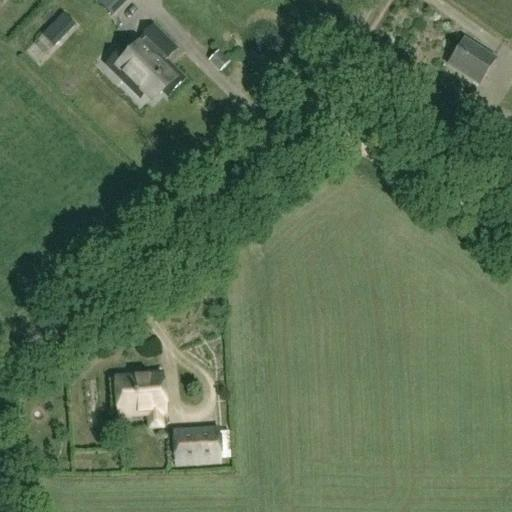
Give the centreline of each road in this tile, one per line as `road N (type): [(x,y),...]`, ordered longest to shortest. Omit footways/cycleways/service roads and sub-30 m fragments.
road 1 (unclassified): [(0,365),(164,238),(259,151),(370,0)]
road 2 (track): [(511,244),(301,102)]
